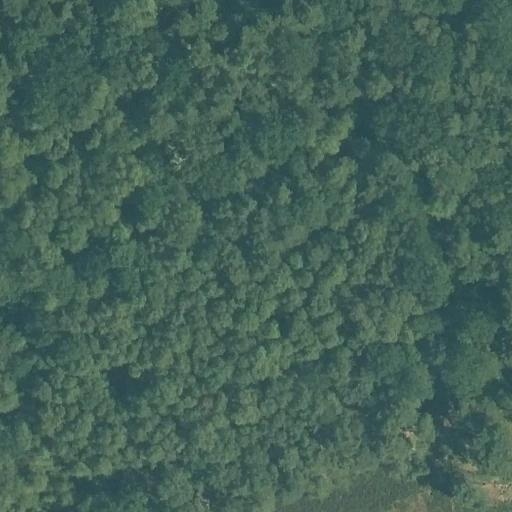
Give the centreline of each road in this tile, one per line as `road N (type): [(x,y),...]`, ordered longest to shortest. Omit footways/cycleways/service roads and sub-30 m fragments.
road 1 (track): [(511,361),(468,308),(422,158),(258,65),(197,43)]
road 2 (track): [(193,41),(353,0)]
road 3 (track): [(0,99),(126,25)]
